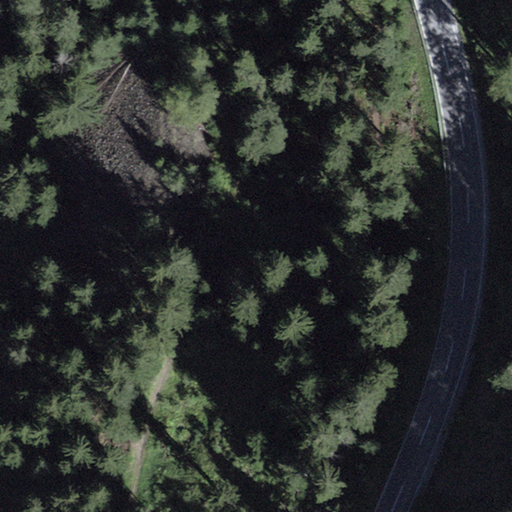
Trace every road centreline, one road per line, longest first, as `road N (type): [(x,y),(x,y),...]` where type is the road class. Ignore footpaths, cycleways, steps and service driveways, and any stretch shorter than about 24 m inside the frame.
road 1 (primary): [(431,0),(457,98),(467,231),(450,348),(389,511)]
road 2 (track): [(199,229),(90,511)]
